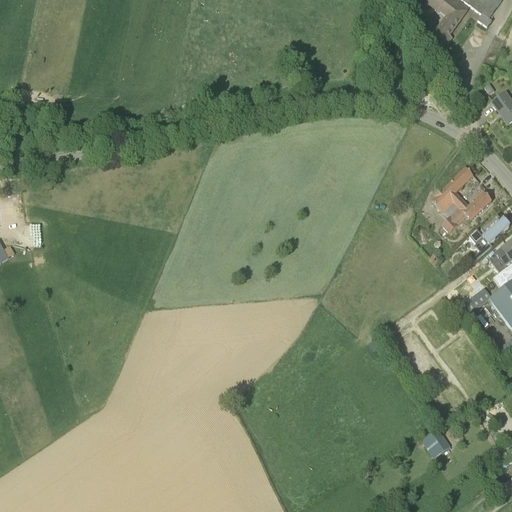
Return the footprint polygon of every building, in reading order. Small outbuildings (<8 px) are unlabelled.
[(468,10),(453,0),(423,0),(421,3),(435,13),(437,10),(448,19),(436,36),(446,46),(451,41),(448,38),(468,10)] [(456,0),(469,9),(481,17),(482,17),(488,21),(502,2),(498,0),(456,0)] [(482,17),(481,17),(477,23),(486,30),(491,24),(488,21),(482,17)] [(489,87),(483,90),(488,97),(494,93),(489,87)] [(511,123),(511,105),(505,95),(491,106),(507,127),(511,123)] [(471,223),(491,204),(482,195),(468,209),(455,195),(472,178),(465,170),(431,203),(443,215),(448,221),(441,227),(449,235),(466,218),(471,223)] [(483,236),(480,238),(476,233),(469,239),(475,246),(482,240),(488,247),(508,230),(509,232),(509,233),(510,232),(508,230),(509,230),(503,223),(507,220),(505,217),(504,218),(506,220),(503,223),(503,222),(499,226),(497,224),(499,223),(496,220),(480,233),(483,236)] [(495,256),(505,268),(511,262),(511,242),(500,252),(495,256)] [(0,245),(0,265),(8,261),(0,245)] [(436,269),(443,262),(436,255),(429,261),(436,269)] [(493,281),(501,292),(511,283),(511,267),(511,266),(493,281)] [(490,300),(488,302),(511,332),(511,283),(501,292),(490,300)] [(478,294),(486,304),(488,302),(490,300),(483,290),(478,294)] [(461,307),(456,311),(463,321),(469,317),(461,307)] [(380,349),(375,342),(367,347),(373,355),(380,349)] [(511,398),(503,403),(510,418),(511,417),(511,398)] [(437,432),(436,433),(421,443),(433,461),(440,456),(449,449),(437,432)]
